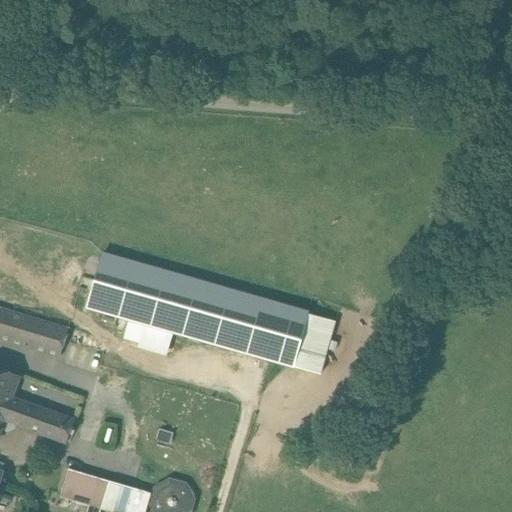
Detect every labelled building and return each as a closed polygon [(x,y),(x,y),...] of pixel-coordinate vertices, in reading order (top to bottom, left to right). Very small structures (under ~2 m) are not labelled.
[(308,313),(103,254),(87,308),(145,324),(173,332),(293,367),(308,315),(308,313)] [(69,329),(0,308),(0,338),(60,357),(69,329)] [(308,315),(293,366),(320,374),(334,323),(308,315)] [(173,332),(145,324),(138,348),(166,355),(173,332)] [(105,354),(70,344),(64,363),(99,373),(105,354)] [(77,399),(19,378),(20,378),(0,370),(0,433),(2,429),(8,431),(13,429),(15,424),(65,442),(73,421),(70,420),(77,399)] [(379,430),(360,423),(347,455),(366,462),(379,430)] [(145,511),(151,494),(69,469),(61,497),(90,506),(87,511),(100,511),(102,509),(111,511),(145,511)] [(185,485),(170,481),(156,489),(152,503),(156,511),(206,511),(209,501),(203,499),(193,500),(185,485)]
